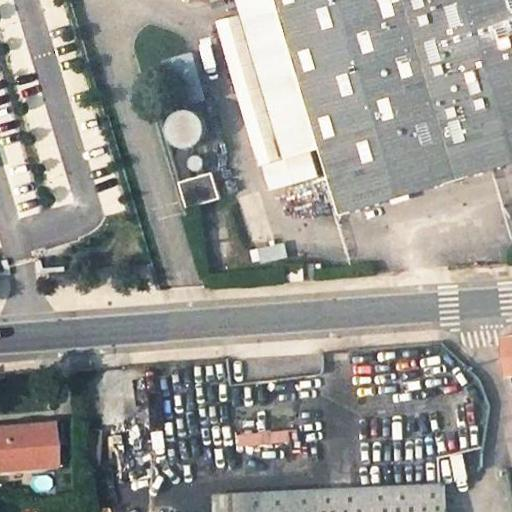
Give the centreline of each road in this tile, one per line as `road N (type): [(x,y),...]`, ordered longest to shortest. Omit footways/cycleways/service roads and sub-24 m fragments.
road 1 (tertiary): [(0,338),(473,306)]
road 2 (residential): [(473,306),(511,469)]
